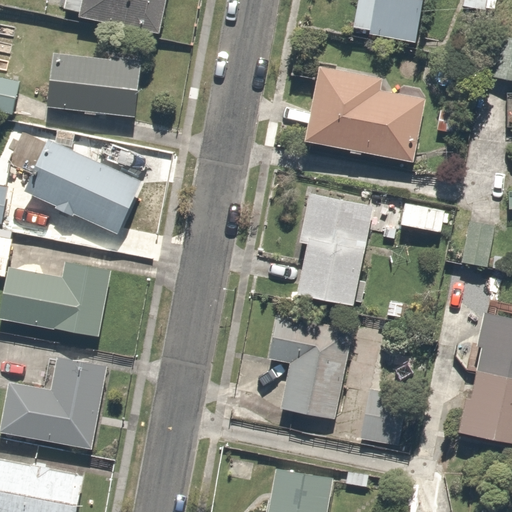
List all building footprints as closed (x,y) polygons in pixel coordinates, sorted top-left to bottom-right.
[(84,0),(82,16),(160,32),(167,0),(84,0)] [(416,42),(423,0),(360,0),(355,29),(370,31),(370,34),(416,42)] [(511,44),(494,44),(492,79),(511,79),(511,44)] [(136,117),(143,60),(56,50),(50,107),(136,117)] [(413,159),(425,99),(382,90),(384,79),(322,67),(308,139),(413,159)] [(16,79),(0,76),(0,108),(10,110),(16,79)] [(145,178),(51,136),(27,190),(120,232),(145,178)] [(357,305),(378,205),(313,192),(303,240),(310,241),(300,293),(357,305)] [(444,207),(403,204),(401,228),(442,232),(444,207)] [(491,226),(466,224),(463,265),(487,267),(491,226)] [(13,236),(0,234),(0,273),(7,275),(13,236)] [(101,335),(114,269),(68,260),(64,277),(13,267),(3,315),(101,335)] [(511,375),(511,316),(489,312),(477,368),(511,375)] [(336,417),(352,329),(279,315),(271,356),(292,360),(283,407),(336,417)] [(93,449),(109,364),(60,355),(54,390),(10,382),(1,432),(93,449)] [(511,375),(477,368),(464,427),(511,439),(511,375)] [(414,402),(368,393),(361,436),(406,445),(414,402)] [(0,511),(78,511),(86,473),(0,456),(0,511)] [(330,511),(337,478),(280,467),(271,511),(330,511)]
